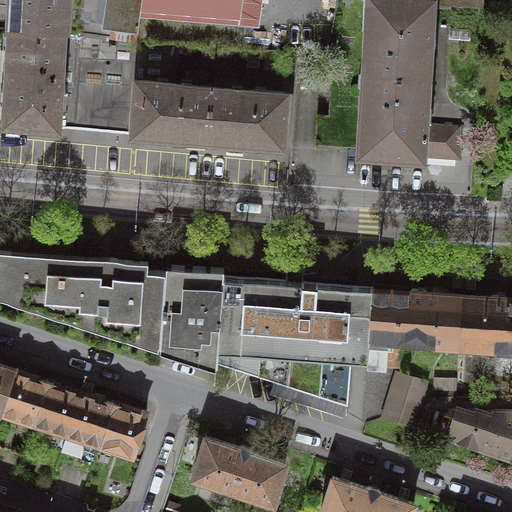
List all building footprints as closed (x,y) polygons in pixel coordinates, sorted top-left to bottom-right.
[(63,31),(65,31),(67,0),(11,0),(10,28),(63,31)] [(111,0),(108,28),(137,32),(141,0),(111,0)] [(141,0),(137,32),(138,32),(141,9),(240,18),(242,0),(141,0)] [(370,58),(369,73),(426,78),(429,39),(431,1),(431,0),(430,0),(373,0),(372,30),(370,30),(368,57),(370,58)] [(63,31),(10,28),(5,122),(22,123),(61,126),(132,132),(139,47),(111,45),(111,38),(80,34),(80,32),(63,31)] [(331,70),(360,72),(361,46),(334,44),(334,56),(332,56),(332,58),(331,70)] [(178,50),(139,47),(132,132),(169,135),(207,138),(212,86),(176,82),(178,50)] [(425,101),(426,78),(369,73),(368,88),(366,88),(364,118),(357,117),(360,72),(331,70),(328,115),(317,114),(315,144),(362,148),(362,150),(382,152),(383,149),(401,151),(401,153),(421,154),(422,152),(459,155),(458,126),(423,124),(425,101)] [(212,86),(207,138),(246,141),(282,144),(286,92),(212,86)] [(97,321),(101,264),(72,262),(11,257),(11,248),(0,247),(0,286),(6,287),(6,292),(24,293),(24,298),(42,299),(42,304),(60,305),(60,309),(78,311),(78,315),(96,317),(96,321),(97,321)] [(97,321),(104,324),(123,325),(122,330),(141,331),(140,335),(160,338),(166,270),(156,269),(147,268),(148,259),(110,256),(109,265),(101,264),(97,321)] [(160,338),(160,342),(178,343),(177,347),(198,349),(198,354),(216,355),(216,361),(217,361),(224,274),(195,272),(166,270),(160,338)] [(224,274),(217,361),(307,390),(348,403),(352,357),(368,358),(370,335),(369,335),(373,287),(373,286),(298,280),(224,274)] [(403,338),(460,342),(464,295),(416,291),(373,287),(369,335),(370,335),(368,358),(369,358),(368,365),(387,367),(387,365),(401,366),(403,338)] [(511,297),(499,297),(464,295),(460,342),(511,345),(511,297)] [(0,408),(1,409),(15,369),(0,363),(0,408)] [(1,409),(34,419),(47,379),(22,371),(15,369),(1,409)] [(383,414),(382,415),(413,424),(414,424),(413,423),(426,381),(427,381),(397,371),(383,414)] [(34,419),(67,430),(80,390),(59,383),(47,379),(34,419)] [(87,436),(100,441),(113,400),(97,395),(80,390),(67,430),(68,430),(62,449),(81,455),(87,436)] [(100,441),(133,452),(147,411),(134,407),(113,400),(100,441)] [(511,410),(495,410),(493,415),(492,420),(462,410),(459,418),(445,414),(439,433),(511,456),(511,410)] [(206,435),(193,473),(274,499),(286,461),(253,450),(252,448),(250,447),(249,445),(247,445),(245,444),(243,444),(241,445),(239,445),(206,435)] [(333,475),(321,511),(410,511),(414,502),(381,491),(380,489),(378,487),(377,486),(375,485),(373,485),(370,485),(368,485),(367,486),(333,475)]
